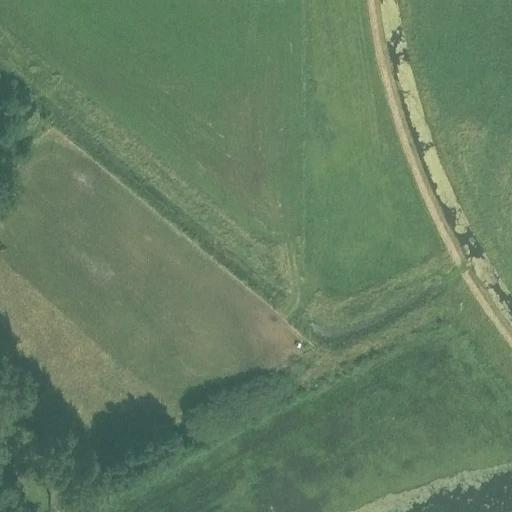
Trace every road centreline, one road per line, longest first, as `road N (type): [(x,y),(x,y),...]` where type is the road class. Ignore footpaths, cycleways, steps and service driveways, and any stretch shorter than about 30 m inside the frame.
road 1 (track): [(468,292),(445,258),(356,305),(333,307),(299,292),(0,43)]
road 2 (track): [(511,355),(468,292),(119,511)]
